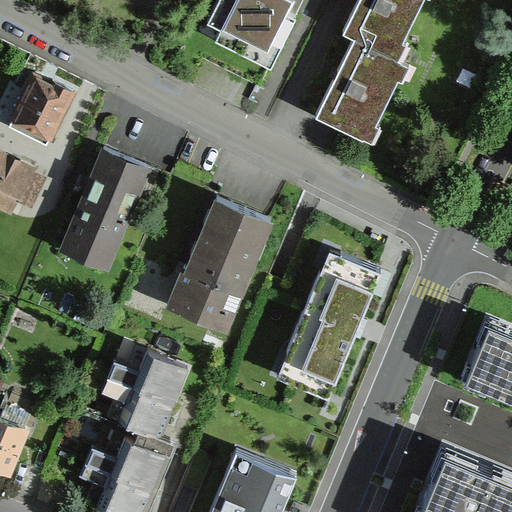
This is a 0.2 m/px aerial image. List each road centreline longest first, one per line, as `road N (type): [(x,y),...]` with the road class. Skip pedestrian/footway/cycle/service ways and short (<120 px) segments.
road 1 (residential): [(0,9),(455,238)]
road 2 (tertiary): [(455,238),(340,511)]
road 3 (tertiary): [(511,131),(455,238)]
